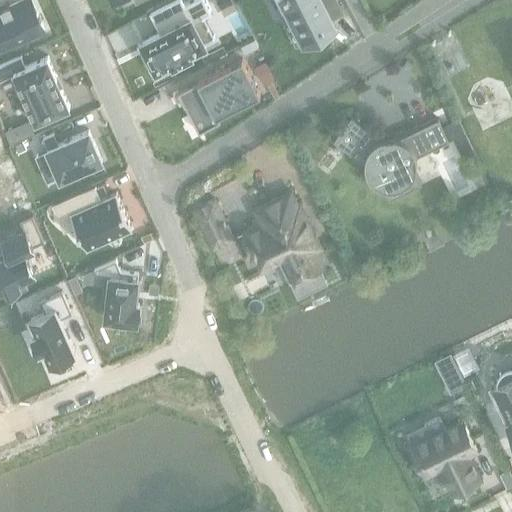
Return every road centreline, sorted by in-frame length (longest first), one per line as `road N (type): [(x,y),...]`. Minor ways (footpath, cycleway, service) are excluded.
road 1 (residential): [(461,0),(154,193)]
road 2 (residential): [(154,193),(66,0)]
road 3 (residential): [(296,511),(280,479),(231,444),(184,349)]
road 4 (residential): [(25,421),(184,349)]
road 5 (residential): [(184,349),(179,337),(195,284),(154,193)]
